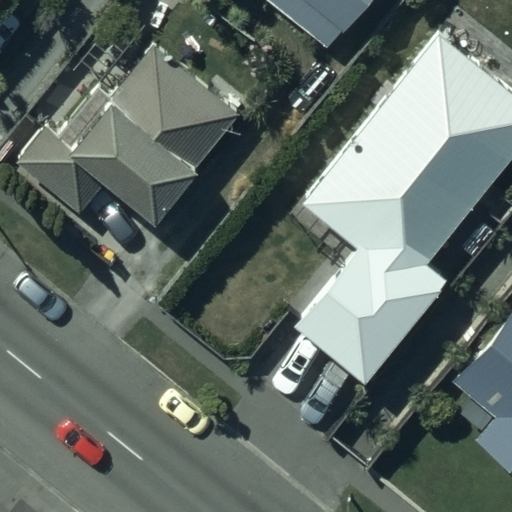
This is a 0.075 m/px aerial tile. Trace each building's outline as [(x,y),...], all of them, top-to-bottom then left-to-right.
[(262,0),(322,49),(362,0),(262,0)] [(511,145),(511,90),(432,26),(295,197),(298,199),(287,213),(318,238),(301,258),(340,290),(356,271),(411,315),(443,276),(421,258),(511,145)] [(232,118),(146,48),(64,150),(151,219),(232,118)] [(320,294),(277,346),(321,383),(296,412),(324,435),(351,403),(344,397),(386,346),(367,331),(375,321),(334,287),(324,298),(320,294)] [(511,302),(449,384),(490,416),(468,443),(511,476),(511,302)]
